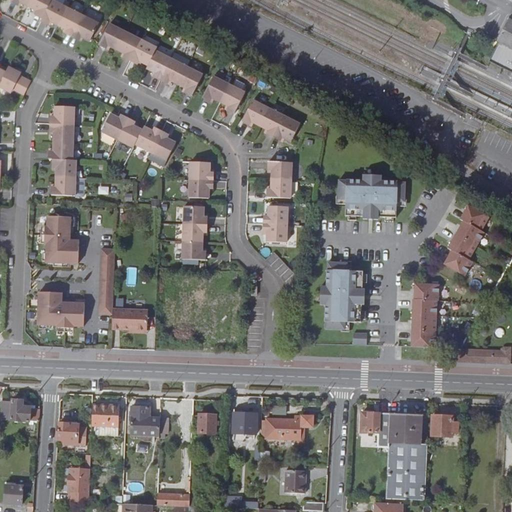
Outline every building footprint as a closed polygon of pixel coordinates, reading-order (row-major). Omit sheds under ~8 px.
[(54,0),(34,0),(31,7),(40,11),(38,15),(45,18),(54,0)] [(52,21),(61,26),(70,8),(54,0),(45,18),(44,21),(51,24),(52,21)] [(75,37),(85,16),(70,8),(61,26),(69,30),(68,33),(75,37)] [(92,42),(102,24),(85,16),(75,37),(82,40),(83,37),(92,42)] [(499,41),(511,46),(511,20),(510,19),(499,41)] [(118,52),(127,34),(111,26),(101,46),(107,50),(109,47),(118,52)] [(132,62),(142,42),(127,34),(118,52),(127,56),(126,60),(132,62)] [(158,53),(159,51),(142,42),(132,62),(138,66),(139,62),(150,68),(158,53)] [(173,61),(158,53),(148,71),(157,75),(155,79),(162,82),(173,61)] [(0,87),(3,83),(9,69),(0,64),(0,63),(1,61),(0,60),(0,87)] [(189,70),(173,61),(162,82),(169,86),(171,83),(180,87),(189,70)] [(25,69),(12,63),(9,69),(3,83),(16,89),(17,86),(28,91),(35,78),(24,72),(25,69)] [(204,78),(189,70),(180,87),(188,92),(187,95),(194,98),(204,78)] [(221,105),(231,87),(214,79),(204,100),(211,103),(212,100),(221,105)] [(246,95),(231,87),(221,105),(230,109),(229,113),(236,116),(246,95)] [(253,123),(262,128),(271,110),(255,102),(244,123),(251,126),(253,123)] [(52,125),(76,126),(76,109),(56,108),(56,117),(52,117),(52,125)] [(268,135),(276,139),(287,118),(271,110),(262,128),(270,132),(268,135)] [(103,132),(119,141),(130,120),(123,116),(121,119),(112,115),(103,132)] [(303,126),(287,118),(276,139),(283,142),(285,139),(294,144),(303,126)] [(137,145),(144,131),(135,127),(137,123),(130,120),(119,141),(135,149),(137,145)] [(76,126),(52,125),(52,133),(56,133),(55,143),(75,143),(76,126)] [(153,153),(163,133),(156,129),(154,132),(146,128),(144,131),(137,145),(153,153)] [(170,136),(163,133),(153,153),(168,162),(177,144),(169,140),(170,136)] [(55,143),(55,151),(51,151),(50,160),(54,160),(74,161),(75,143),(55,143)] [(77,179),(78,161),(74,161),(54,160),(54,168),(58,168),(57,178),(77,179)] [(191,181),(214,182),(214,175),(211,175),(211,164),(191,164),(191,181)] [(292,182),(293,164),(269,164),(269,172),(273,172),(273,182),(292,182)] [(77,179),(57,178),(57,189),(53,188),(53,196),(76,197),(77,179)] [(348,209),(348,220),(351,220),(359,220),(366,220),(381,220),(387,220),(396,221),(399,221),(399,209),(399,204),(407,205),(407,201),(407,185),(399,185),(399,184),(383,184),(383,179),(364,179),(364,184),(348,184),(348,185),(340,185),(340,200),(340,204),(348,204),(348,209)] [(214,182),(191,181),(190,199),(210,200),(210,190),(214,190),(214,182)] [(292,182),(273,182),(272,192),(268,191),(268,199),(292,200),(292,182)] [(99,184),(98,191),(108,193),(109,185),(99,184)] [(338,208),(348,209),(348,204),(340,204),(340,200),(338,200),(338,208)] [(399,209),(408,209),(409,201),(407,201),(407,205),(399,204),(399,209)] [(465,277),(473,263),(469,261),(485,234),(482,232),(489,218),(468,206),(460,220),(463,222),(448,249),(452,251),(444,265),(465,277)] [(184,225),(207,226),(208,218),(204,218),(204,208),(185,207),(184,225)] [(265,226),(286,227),(287,209),(269,208),(269,218),(265,218),(265,226)] [(127,211),(119,213),(122,223),(130,220),(127,211)] [(48,243),(47,262),(80,264),(81,240),(71,240),(72,217),(49,216),(49,226),(46,226),(46,243),(48,243)] [(207,234),(207,226),(184,225),(184,242),(203,243),(203,233),(207,234)] [(286,227),(265,226),(264,234),(268,234),(268,244),(285,244),(286,227)] [(203,253),(203,243),(184,242),(183,260),(206,261),(207,253),(203,253)] [(100,314),(114,314),(114,309),(117,250),(103,249),(100,314)] [(349,272),(353,272),(353,262),(345,262),(345,264),(349,264),(349,272)] [(345,264),(330,263),(329,271),(328,287),(322,287),(322,305),(327,306),(327,322),(327,330),(343,330),(346,331),(347,323),(351,323),(363,324),(363,321),(363,312),(363,305),(364,290),(364,284),(364,276),(365,272),(353,272),(349,272),(349,264),(345,264)] [(137,284),(136,268),(127,268),(128,284),(137,284)] [(500,298),(508,284),(500,279),(492,294),(500,298)] [(439,302),(439,287),(415,286),(414,302),(413,302),(411,349),(435,350),(437,302),(439,302)] [(63,293),(40,292),(39,325),(58,325),(58,327),(75,328),(75,325),(85,326),(86,303),(63,302),(63,293)] [(114,314),(113,330),(148,331),(149,311),(114,309),(114,314)] [(351,333),(351,323),(347,323),(346,331),(343,330),(342,332),(351,333)] [(355,346),(368,346),(368,335),(355,334),(355,346)] [(501,348),(500,351),(460,349),(452,362),(511,365),(511,349),(501,348)] [(35,423),(39,423),(41,410),(31,410),(31,408),(23,408),(23,402),(13,402),(13,405),(3,405),(3,417),(13,417),(13,423),(31,423),(35,423)] [(119,427),(120,407),(93,406),(93,426),(100,426),(119,427)] [(131,435),(160,436),(160,434),(161,419),(150,419),(150,408),(132,408),(131,435)] [(390,415),(379,415),(362,413),(361,433),(378,434),(377,448),(389,448),(389,440),(390,415)] [(215,434),(216,416),(192,414),(192,433),(215,434)] [(256,436),(257,415),(234,414),(233,434),(256,436)] [(422,431),(423,416),(390,415),(389,440),(389,444),(421,445),(422,431)] [(302,417),(301,421),(267,419),(267,421),(262,421),(262,432),(266,432),(266,438),(295,439),(295,443),(303,443),(303,428),(312,428),(313,417),(302,417)] [(451,438),(452,418),(434,417),(432,436),(451,438)] [(169,419),(161,418),(161,419),(160,434),(169,435),(169,419)] [(78,428),(78,425),(59,424),(58,440),(66,441),(65,445),(77,445),(78,428)] [(119,427),(100,426),(99,436),(118,437),(119,427)] [(86,428),(78,428),(77,445),(85,446),(86,428)] [(261,452),(261,464),(269,464),(269,453),(261,452)] [(69,502),(90,503),(92,456),(87,455),(86,469),(70,468),(70,476),(68,476),(67,485),(69,485),(69,493),(69,502)] [(306,471),(286,470),(286,493),(306,493),(306,471)] [(25,505),(26,487),(8,485),(7,504),(25,505)] [(190,495),(158,494),(157,506),(190,507),(190,495)] [(324,502),(303,501),(303,510),(323,511),(324,502)]
